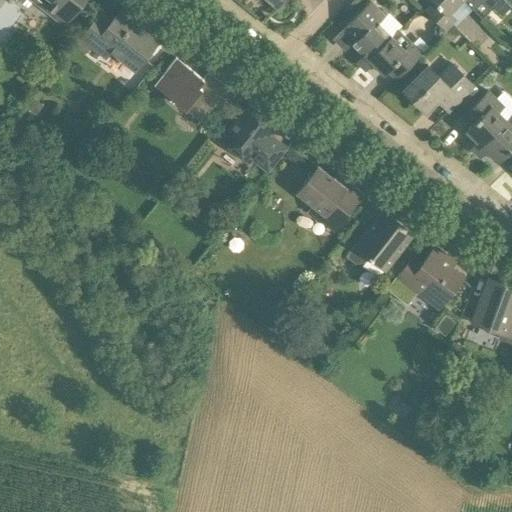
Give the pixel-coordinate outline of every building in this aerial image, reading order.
[(33,0),(65,24),(83,0),(33,0)] [(266,0),(276,9),(285,0),(266,0)] [(425,12),(445,32),(456,20),(450,14),(463,1),(461,0),(430,0),(434,3),(425,12)] [(461,0),(463,1),(482,20),(501,0),(461,0)] [(378,25),(385,17),(371,3),(351,22),(362,34),(352,44),(363,55),(356,62),(361,68),(391,38),(378,25)] [(97,41),(135,71),(158,40),(134,22),(138,18),(123,6),(110,23),(98,14),(79,38),(92,48),(97,41)] [(438,39),(445,32),(438,25),(434,29),(434,35),(438,39)] [(398,30),(391,38),(361,68),(365,72),(372,65),(383,76),(387,73),(395,81),(422,54),(398,30)] [(224,85),(211,75),(210,75),(209,74),(208,74),(207,75),(206,75),(205,76),(202,79),(175,58),(154,86),(185,110),(189,105),(205,117),(225,92),(225,90),(225,89),(226,88),(225,87),(225,86),(224,85)] [(438,76),(428,66),(402,91),(425,114),(445,94),(456,105),(474,87),(450,63),(438,76)] [(475,154),(507,122),(499,113),(505,107),(488,91),(462,116),(471,125),(465,131),(476,142),(470,149),(475,154)] [(27,110),(36,116),(43,106),(34,100),(27,110)] [(277,127),(265,117),(248,104),(220,141),(248,163),(251,159),(268,172),(269,170),(270,171),(285,151),(284,150),(286,149),(269,136),(277,127)] [(511,126),(507,122),(475,154),(479,158),(486,152),(497,163),(503,157),(511,166),(511,165),(511,126)] [(363,194),(337,174),(333,178),(317,166),(295,194),(311,207),(307,211),(334,232),(363,194)] [(382,209),(345,257),(355,264),(364,263),(367,258),(384,272),(414,234),(382,209)] [(213,215),(205,224),(216,233),(224,223),(213,215)] [(433,249),(421,264),(412,256),(386,289),(407,306),(422,287),(443,303),(464,276),(452,266),(453,265),(433,249)] [(511,288),(503,285),(488,280),(473,321),(501,331),(498,339),(511,343),(511,288)] [(277,308),(284,295),(271,288),(264,301),(277,308)] [(444,336),(455,322),(445,314),(434,328),(444,336)] [(463,381),(450,376),(449,378),(446,377),(443,384),(447,386),(446,389),(458,394),(463,381)]
